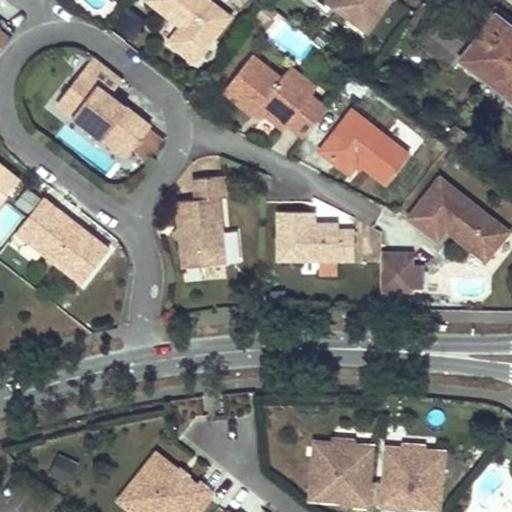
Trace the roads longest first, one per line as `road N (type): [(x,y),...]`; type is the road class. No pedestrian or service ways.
road 1 (tertiary): [(141,362),(325,348),(511,359)]
road 2 (residential): [(54,31),(26,43),(4,82),(1,112),(19,142),(105,212),(133,213)]
road 3 (residential): [(375,213),(270,157),(179,125)]
road 4 (residential): [(179,125),(173,102),(139,71),(87,33),(54,31)]
road 5 (residential): [(141,362),(143,245),(133,213)]
road 6 (tertiary): [(0,399),(141,362)]
